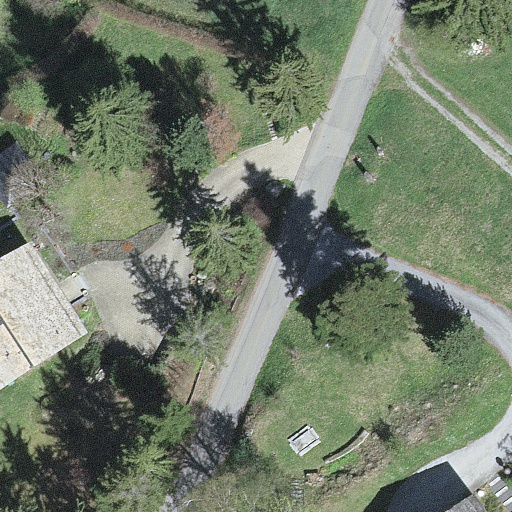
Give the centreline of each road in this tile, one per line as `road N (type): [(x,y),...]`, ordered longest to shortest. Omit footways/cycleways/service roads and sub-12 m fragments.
road 1 (unclassified): [(180,511),(389,0)]
road 2 (track): [(293,246),(370,265),(511,339)]
road 3 (track): [(373,41),(511,170)]
